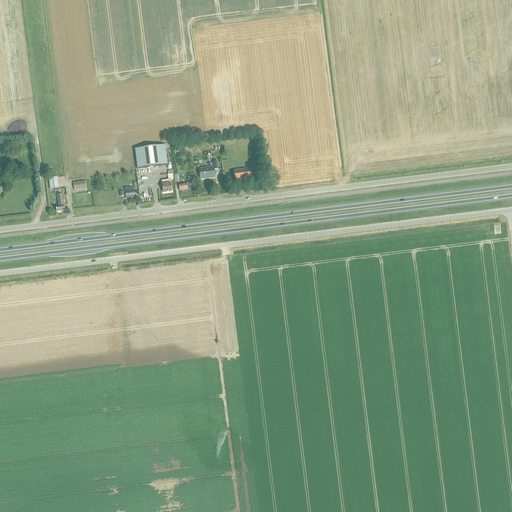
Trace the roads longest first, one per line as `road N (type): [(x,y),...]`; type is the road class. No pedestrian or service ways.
road 1 (unclassified): [(0,230),(511,166)]
road 2 (trunk): [(0,259),(511,195)]
road 3 (trunk): [(511,186),(0,249)]
road 4 (unclassified): [(0,273),(511,210)]
road 5 (track): [(72,221),(45,0)]
